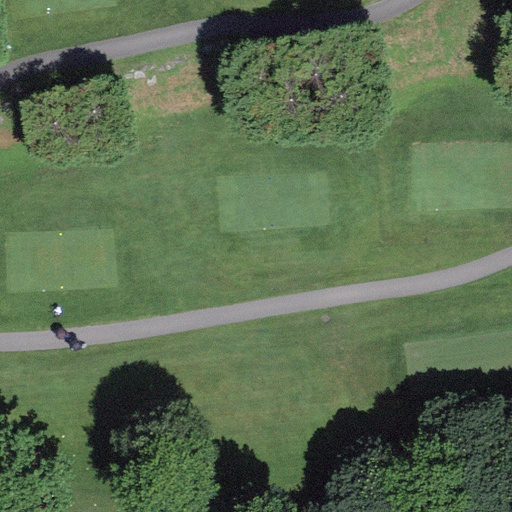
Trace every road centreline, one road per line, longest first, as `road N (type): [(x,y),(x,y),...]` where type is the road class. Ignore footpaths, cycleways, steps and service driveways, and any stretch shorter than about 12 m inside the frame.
road 1 (track): [(511,253),(459,271),(70,341),(0,341)]
road 2 (track): [(0,79),(60,58),(198,31),(350,19),(400,0)]
